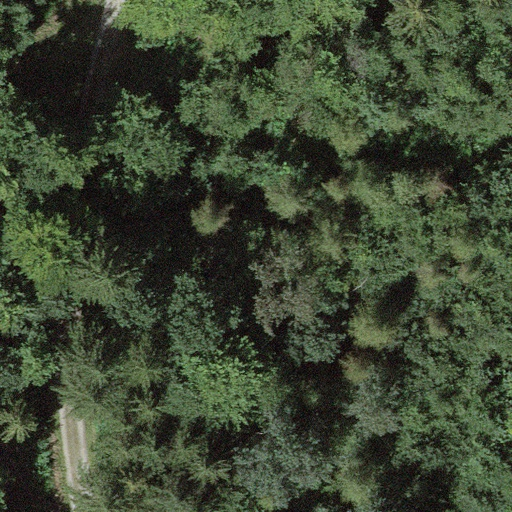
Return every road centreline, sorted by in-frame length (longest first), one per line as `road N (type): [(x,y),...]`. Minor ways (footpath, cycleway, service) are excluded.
road 1 (track): [(82,511),(60,233),(119,0)]
road 2 (track): [(0,92),(110,23)]
